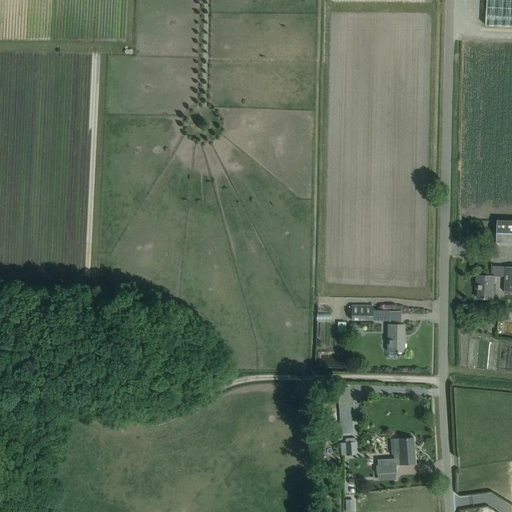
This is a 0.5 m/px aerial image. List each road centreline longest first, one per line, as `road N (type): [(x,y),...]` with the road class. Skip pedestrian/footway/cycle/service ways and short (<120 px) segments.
road 1 (unclassified): [(441,383),(452,0)]
road 2 (unclassified): [(441,383),(257,380)]
road 3 (unclassified): [(449,511),(441,383)]
